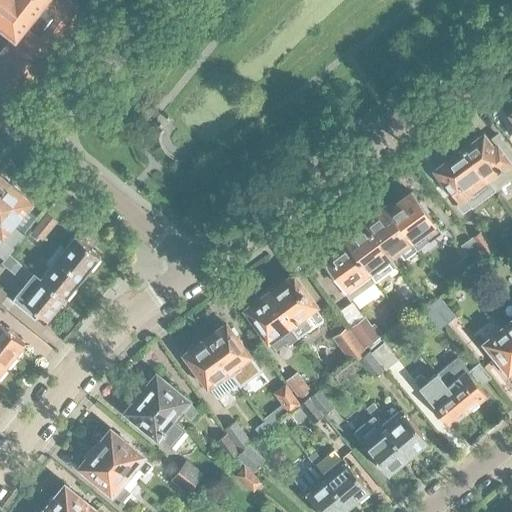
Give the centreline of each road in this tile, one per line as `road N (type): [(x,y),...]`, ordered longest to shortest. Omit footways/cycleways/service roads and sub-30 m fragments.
road 1 (residential): [(189,272),(511,38)]
road 2 (residential): [(0,472),(125,318),(189,272)]
road 3 (residential): [(189,272),(36,140)]
road 4 (residential): [(146,0),(36,140)]
